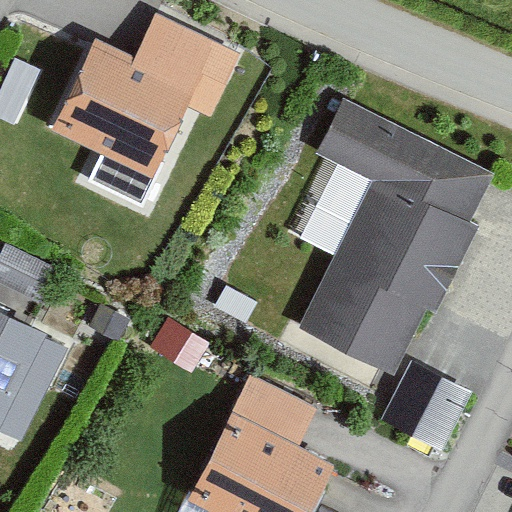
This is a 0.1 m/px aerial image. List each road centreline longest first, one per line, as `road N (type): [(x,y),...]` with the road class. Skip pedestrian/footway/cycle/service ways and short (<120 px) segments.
road 1 (residential): [(288,0),(511,96)]
road 2 (residential): [(451,511),(511,394)]
